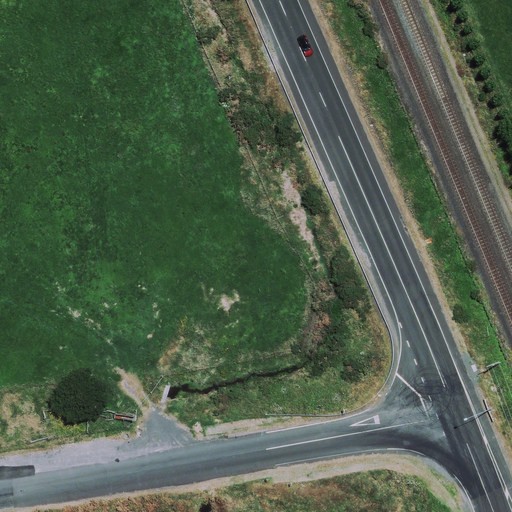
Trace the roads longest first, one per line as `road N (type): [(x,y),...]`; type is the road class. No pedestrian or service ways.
road 1 (unclassified): [(455,411),(0,498)]
road 2 (unclassified): [(455,411),(279,0)]
